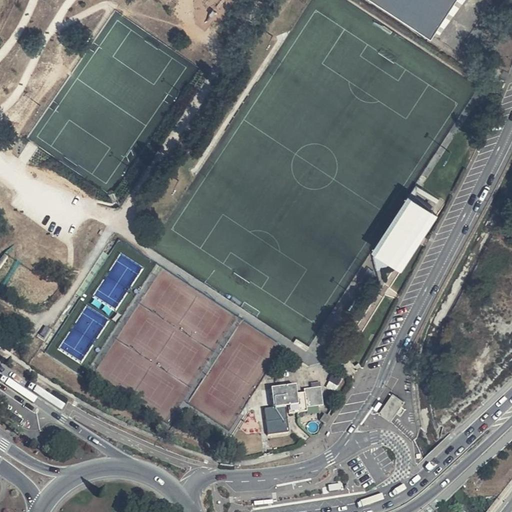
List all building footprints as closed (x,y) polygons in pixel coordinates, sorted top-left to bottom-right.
[(453,0),(394,0),(435,28),(453,0)] [(492,0),(453,0),(435,28),(461,46),(492,0)] [(404,274),(441,216),(411,196),(376,251),(379,279),(392,265),(404,274)] [(299,400),(297,388),(270,391),(271,406),(263,406),(266,433),(288,432),(286,419),(305,416),(305,412),(322,410),(320,392),(309,394),(309,399),(299,400)] [(394,393),(379,412),(390,421),(404,404),(394,393)] [(342,485),(323,487),(323,494),(343,492),(342,485)]
